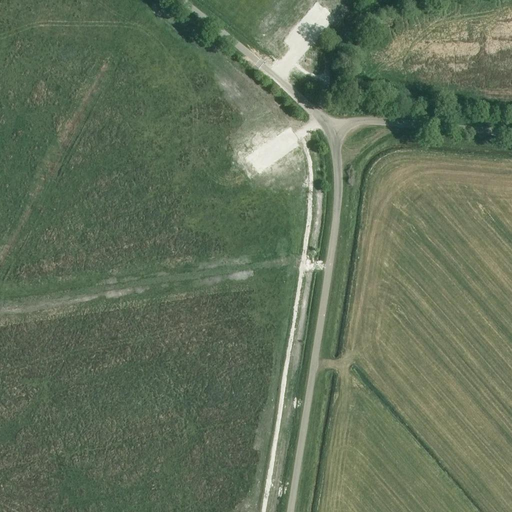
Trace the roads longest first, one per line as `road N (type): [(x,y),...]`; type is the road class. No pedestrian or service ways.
road 1 (unclassified): [(289,511),(338,198),(330,131)]
road 2 (unclassified): [(330,131),(179,0)]
road 3 (unclassified): [(330,131),(359,121),(511,132)]
road 4 (track): [(383,0),(337,38),(330,131)]
